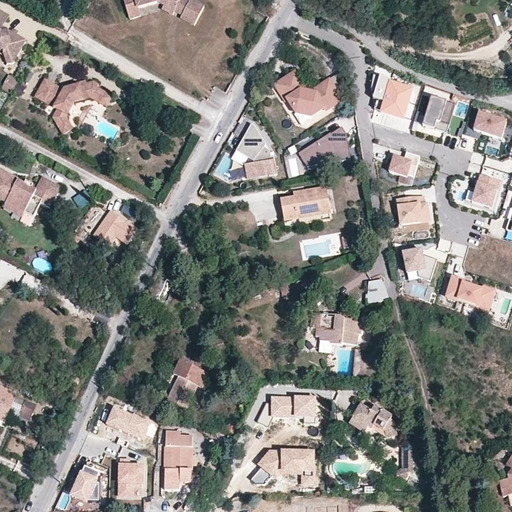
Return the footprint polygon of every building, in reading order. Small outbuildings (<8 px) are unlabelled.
[(122,0),(128,18),(139,15),(136,7),(157,0),(157,2),(163,4),(165,0),(170,0),(174,2),(177,1),(177,0),(122,0)] [(187,1),(185,0),(177,0),(177,1),(174,2),(170,0),(165,0),(163,4),(161,8),(171,14),(173,10),(180,14),(187,1)] [(201,5),(191,0),(187,0),(187,1),(179,17),(191,24),(201,5)] [(0,48),(2,50),(1,52),(5,63),(11,61),(23,39),(0,27),(6,15),(0,11),(0,48)] [(351,96),(346,72),(330,81),(342,101),(351,96)] [(19,80),(9,74),(1,88),(12,93),(17,83),(19,80)] [(330,81),(314,91),(306,90),(295,75),(278,86),(287,102),(290,102),(297,114),(294,116),(302,128),(314,120),(312,117),(324,110),(326,111),(342,101),(330,81)] [(377,113),(405,120),(414,90),(375,75),(372,97),(379,98),(377,113)] [(87,85),(86,82),(79,84),(80,87),(74,89),(73,87),(64,90),(62,93),(53,88),(55,85),(44,79),(35,96),(57,108),(53,116),(58,134),(69,130),(65,118),(74,104),(90,98),(91,99),(97,88),(99,86),(93,82),(87,85)] [(17,84),(14,96),(21,99),(25,86),(17,84)] [(64,90),(55,85),(53,88),(62,93),(64,90)] [(112,97),(97,88),(91,99),(106,108),(112,97)] [(452,103),(432,97),(423,126),(447,133),(450,125),(444,123),(447,111),(449,112),(452,103)] [(450,125),(456,104),(452,103),(449,112),(447,111),(444,123),(450,125)] [(508,121),(480,112),(475,130),(502,139),(508,121)] [(248,179),(277,174),(274,157),(272,157),(270,151),(265,148),(266,144),(255,126),(251,125),(237,152),(254,162),(255,164),(245,166),(248,179)] [(341,162),(353,160),(351,147),(344,137),(349,135),(344,127),(333,134),(332,133),(301,153),(310,168),(319,166),(318,162),(340,158),(341,162)] [(414,177),(420,156),(406,152),(404,159),(398,157),(396,163),(392,162),(389,171),(407,177),(407,175),(414,177)] [(230,173),(234,182),(245,179),(242,169),(230,173)] [(0,197),(8,201),(6,205),(25,215),(34,220),(41,205),(50,210),(61,189),(43,180),(36,193),(31,191),(30,193),(23,189),(24,187),(18,184),(19,182),(0,171),(0,197)] [(493,210),(501,182),(482,176),(473,203),(493,210)] [(31,191),(33,187),(26,183),(24,187),(23,189),(30,193),(31,191)] [(305,192),(306,196),(295,198),(281,201),(286,223),(301,220),(300,215),(332,209),(327,188),(305,192)] [(79,210),(92,204),(86,192),(73,198),(79,210)] [(400,224),(428,221),(426,203),(423,204),(422,196),(397,199),(400,224)] [(6,205),(3,211),(22,221),(25,215),(6,205)] [(300,215),(301,220),(333,215),(332,209),(300,215)] [(139,231),(111,212),(94,237),(110,249),(117,239),(128,246),(139,231)] [(424,259),(422,251),(403,255),(408,277),(419,274),(420,279),(430,282),(436,263),(424,259)] [(466,284),(451,279),(445,298),(457,302),(457,300),(475,306),(474,308),(486,311),(492,292),(480,289),(480,291),(465,287),(466,284)] [(369,284),(369,304),(391,299),(383,281),(369,284)] [(320,338),(320,342),(332,343),(331,345),(342,346),(343,344),(357,346),(359,334),(361,335),(362,323),(352,322),(352,321),(345,320),(328,319),(329,317),(313,316),(311,329),(316,329),(316,338),(320,338)] [(59,335),(52,350),(71,358),(83,331),(70,325),(64,337),(59,335)] [(353,380),(364,381),(366,352),(355,350),(353,380)] [(177,378),(179,379),(168,402),(186,410),(200,380),(180,371),(177,378)] [(83,386),(76,383),(72,391),(79,394),(83,386)] [(0,408),(20,416),(20,415),(24,405),(25,403),(17,400),(19,394),(0,385),(0,408)] [(25,403),(27,397),(19,394),(17,400),(25,403)] [(314,423),(315,396),(270,396),(271,404),(266,402),(257,421),(267,426),(273,416),(303,418),(303,423),(314,423)] [(395,418),(379,403),(375,406),(367,398),(356,409),(369,422),(376,423),(385,432),(387,439),(393,437),(398,436),(395,422),(393,420),(395,418)] [(24,405),(20,415),(30,418),(34,409),(24,405)] [(150,422),(113,407),(106,423),(143,440),(150,422)] [(356,409),(351,414),(364,426),(369,422),(356,409)] [(387,439),(385,432),(376,423),(369,422),(387,439)] [(180,432),(167,432),(165,490),(180,491),(181,471),(192,471),(192,437),(180,436),(180,432)] [(235,437),(228,435),(224,445),(231,447),(235,437)] [(305,486),(317,485),(316,451),(269,451),(258,464),(261,467),(251,480),(256,484),(264,485),(276,473),(304,472),(305,486)] [(412,474),(412,452),(403,451),(403,470),(401,470),(399,472),(397,473),(397,475),(398,478),(399,479),(400,480),(404,480),(405,479),(407,478),(407,476),(407,473),(412,474)] [(508,480),(499,482),(503,498),(508,497),(510,506),(511,506),(511,455),(506,466),(511,469),(507,476),(508,480)] [(146,468),(122,468),(123,501),(137,501),(137,490),(146,490),(146,468)] [(104,477),(89,470),(75,505),(105,507),(106,486),(101,486),(104,477)] [(199,498),(205,501),(208,492),(202,490),(199,498)]
